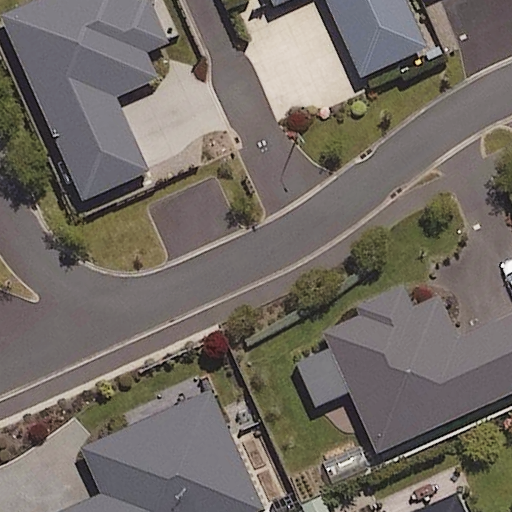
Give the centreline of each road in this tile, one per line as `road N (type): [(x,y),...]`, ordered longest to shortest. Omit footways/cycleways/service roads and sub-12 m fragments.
road 1 (residential): [(126,311),(295,237),(472,109),(511,92)]
road 2 (residential): [(0,374),(126,311)]
